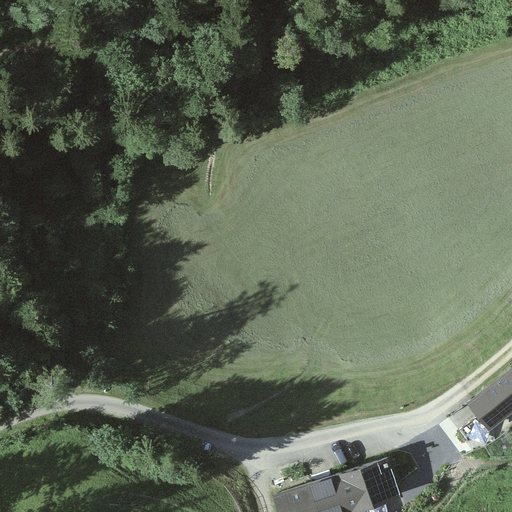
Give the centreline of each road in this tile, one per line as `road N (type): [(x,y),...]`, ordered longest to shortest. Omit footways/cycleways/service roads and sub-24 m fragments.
road 1 (track): [(0,49),(158,46),(235,0)]
road 2 (track): [(0,425),(58,403),(89,401),(172,420),(222,442)]
road 3 (track): [(254,452),(414,426)]
road 4 (track): [(414,426),(511,346)]
